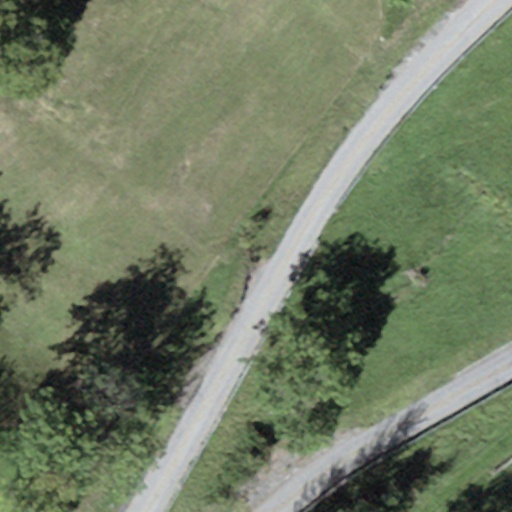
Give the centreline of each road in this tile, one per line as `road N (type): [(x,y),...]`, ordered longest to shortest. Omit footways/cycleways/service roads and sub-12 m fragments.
road 1 (unclassified): [(145,511),(313,212),(379,117),(494,0)]
road 2 (unclassified): [(511,362),(340,462),(276,511)]
